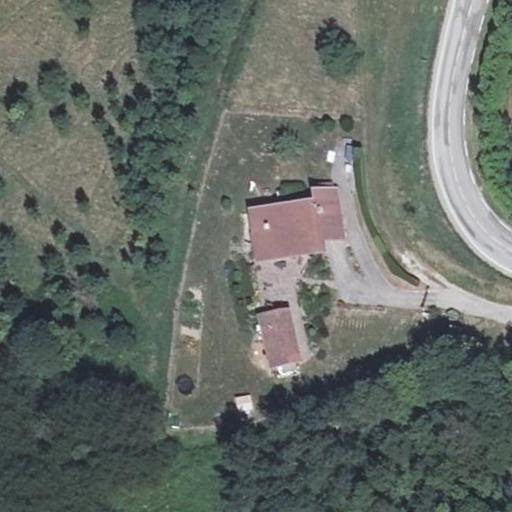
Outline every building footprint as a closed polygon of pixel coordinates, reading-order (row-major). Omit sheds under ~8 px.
[(323,199),(314,155),(292,161),(294,172),(278,176),(233,187),(237,206),(230,208),(235,231),(306,216),(303,204),(323,199)] [(294,172),(292,161),(276,164),(278,176),(294,172)] [(273,287),(251,295),(255,308),(278,300),(273,287)] [(287,331),(278,300),(255,308),(266,337),(287,331)] [(240,418),(254,413),(248,396),(235,400),(240,418)]
